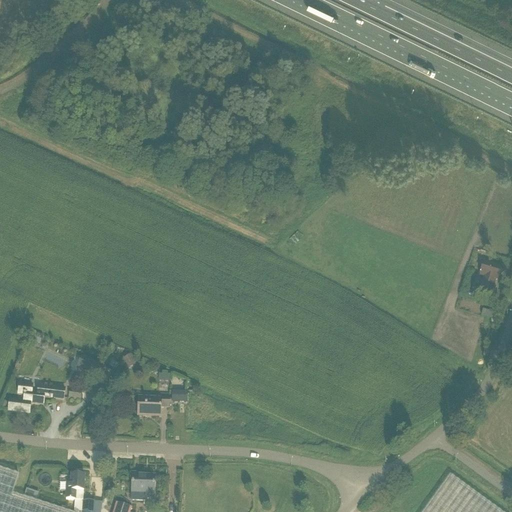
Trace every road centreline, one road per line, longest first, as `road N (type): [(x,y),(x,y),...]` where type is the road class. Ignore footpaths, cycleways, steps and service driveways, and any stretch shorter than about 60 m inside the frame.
road 1 (unclassified): [(369,487),(255,454),(0,437)]
road 2 (motorway): [(304,0),(511,99)]
road 3 (motorway): [(511,75),(355,0)]
road 4 (track): [(0,92),(74,40),(107,0)]
road 5 (unclassified): [(433,440),(485,386),(511,324)]
